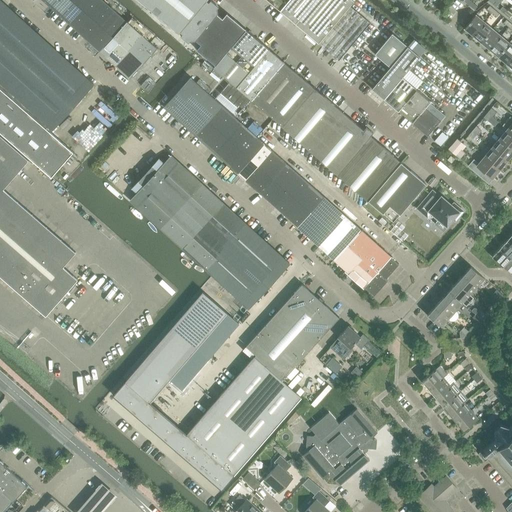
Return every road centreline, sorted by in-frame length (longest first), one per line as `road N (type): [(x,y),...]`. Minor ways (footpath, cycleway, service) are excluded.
road 1 (unclassified): [(400,309),(382,317),(363,310),(20,0)]
road 2 (unclassified): [(487,210),(239,0)]
road 3 (unknown): [(305,258),(168,416)]
road 4 (residential): [(400,309),(434,343),(435,353),(402,383),(444,434),(441,446)]
road 5 (unclassified): [(511,90),(402,0)]
